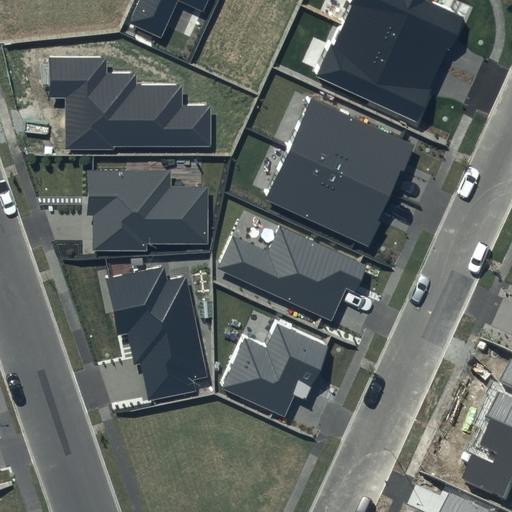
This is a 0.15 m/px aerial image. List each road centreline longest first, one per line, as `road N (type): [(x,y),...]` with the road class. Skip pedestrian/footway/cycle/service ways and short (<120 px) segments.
road 1 (residential): [(511,136),(339,511)]
road 2 (residential): [(0,257),(85,511)]
